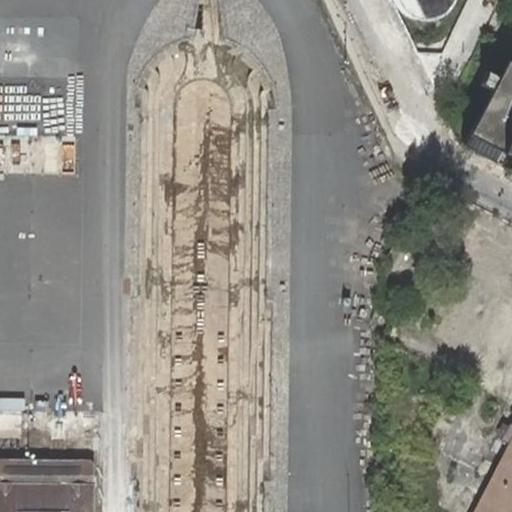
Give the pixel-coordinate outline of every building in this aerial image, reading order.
[(396,0),(398,3),(405,11),(415,17),(425,18),(435,17),(445,12),(452,4),(454,0),(396,0)] [(511,62),(505,59),(466,133),(511,157),(511,62)] [(402,264),(430,268),(435,229),(407,226),(402,264)] [(449,297),(429,331),(457,348),(477,315),(449,297)] [(511,511),(511,419),(510,424),(511,424),(511,449),(479,511),(511,511)] [(447,449),(457,432),(436,420),(426,438),(447,449)] [(399,431),(377,432),(378,449),(400,448),(399,431)] [(0,461),(0,511),(90,511),(90,463),(0,461)] [(441,501),(464,511),(480,472),(457,463),(441,501)] [(374,468),(375,485),(396,484),(396,467),(374,468)]
